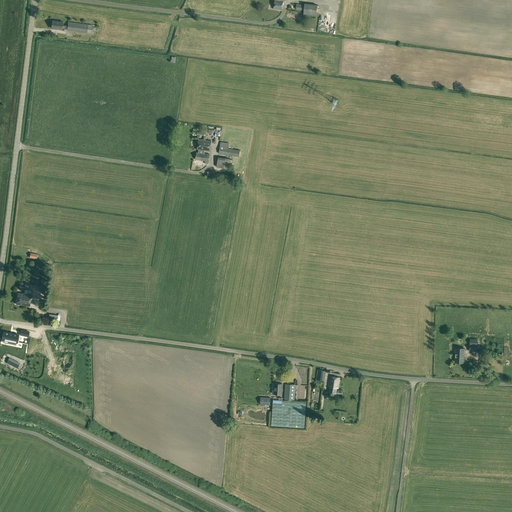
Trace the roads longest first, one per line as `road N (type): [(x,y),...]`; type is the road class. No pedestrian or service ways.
road 1 (unclassified): [(511,384),(414,379),(0,320)]
road 2 (unclassified): [(0,275),(34,0)]
